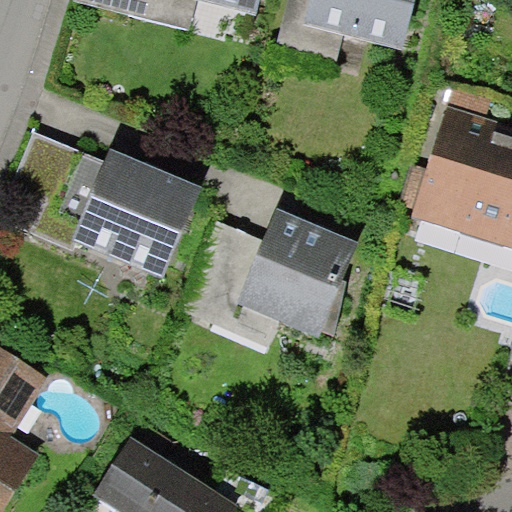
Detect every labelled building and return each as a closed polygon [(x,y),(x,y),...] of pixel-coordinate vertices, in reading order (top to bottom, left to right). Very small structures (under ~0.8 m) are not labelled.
[(80,0),(80,3),(189,30),(196,0),(200,0),(267,17),(271,0),(80,0)] [(428,0),(295,0),(281,51),(342,68),(349,43),(411,61),(428,0)] [(511,133),(453,116),(420,225),(511,251),(511,133)] [(114,170),(40,138),(0,228),(0,241),(93,282),(106,253),(171,281),(212,188),(123,149),(114,170)] [(367,249),(291,214),(226,243),(189,323),(268,359),(285,321),(325,340),(367,249)] [(0,343),(0,511),(14,511),(48,462),(14,439),(54,380),(0,343)] [(139,440),(103,498),(123,511),(262,511),(271,499),(223,470),(195,473),(139,440)]
